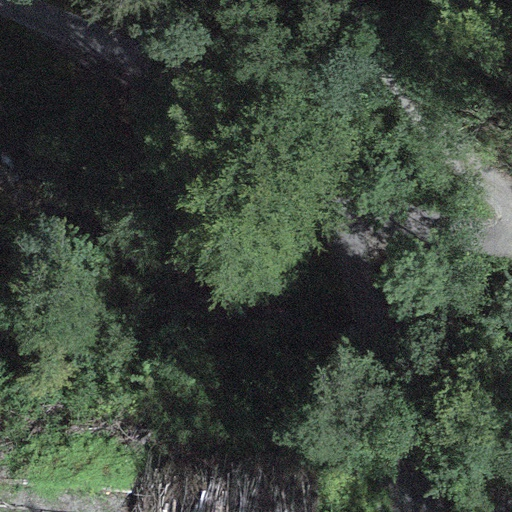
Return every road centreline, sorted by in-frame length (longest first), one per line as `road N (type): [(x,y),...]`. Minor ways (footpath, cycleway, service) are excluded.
road 1 (unclassified): [(5,0),(201,91),(342,189),(406,408),(425,511)]
road 2 (track): [(363,0),(485,181),(511,208)]
road 3 (track): [(511,232),(474,234),(342,189)]
